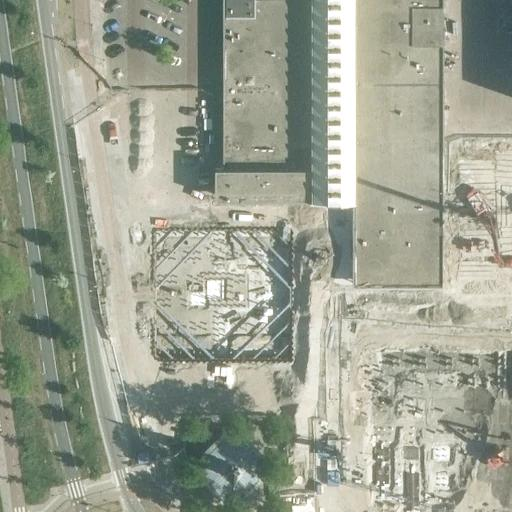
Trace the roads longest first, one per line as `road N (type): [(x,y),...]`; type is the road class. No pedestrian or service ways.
road 1 (secondary): [(132,511),(64,163),(43,0)]
road 2 (secondary): [(0,18),(53,393),(81,511)]
